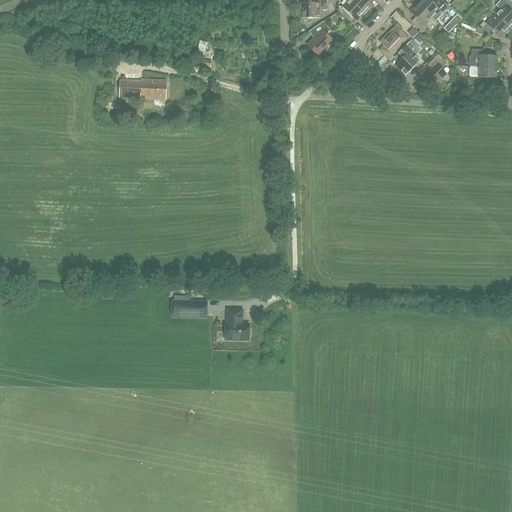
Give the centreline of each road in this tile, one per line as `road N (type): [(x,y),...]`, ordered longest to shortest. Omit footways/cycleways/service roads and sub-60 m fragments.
road 1 (unknown): [(263,302),(289,289),(297,107)]
road 2 (unclassified): [(507,106),(340,98),(327,80)]
